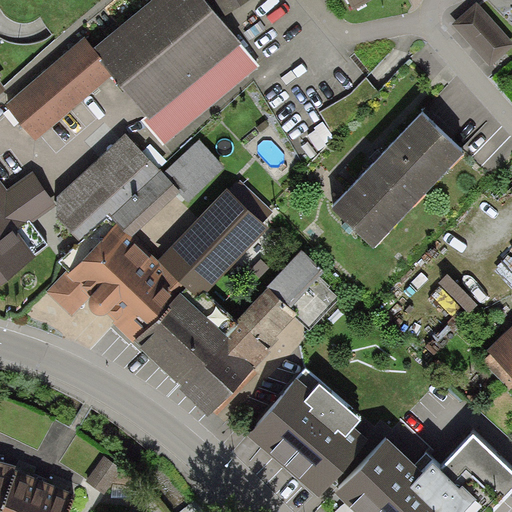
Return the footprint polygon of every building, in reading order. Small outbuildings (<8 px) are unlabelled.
[(204,0),(152,0),(93,49),(103,61),(101,63),(113,78),(146,118),(143,121),(164,146),(260,67),(221,20),(204,0)] [(204,0),(221,20),(249,0),(204,0)] [(346,0),(353,12),(374,0),(346,0)] [(490,68),(511,48),(511,41),(478,3),(452,26),(490,68)] [(93,49),(85,39),(5,105),(36,142),(113,78),(101,63),(103,61),(93,49)] [(379,93),(366,79),(352,95),(321,113),(336,137),(379,93)] [(332,212),(374,252),(464,158),(423,118),(332,212)] [(162,175),(126,135),(58,199),(57,218),(80,243),(108,218),(116,226),(130,239),(180,193),(162,175)] [(200,141),(162,175),(180,193),(188,204),(225,168),(200,141)] [(8,192),(0,181),(0,284),(50,248),(32,224),(57,206),(32,173),(8,192)] [(227,191),(156,264),(185,292),(194,301),(204,291),(207,294),(269,231),(227,191)] [(130,239),(116,226),(70,274),(68,272),(47,292),(72,316),(90,298),(91,299),(91,301),(90,304),(89,306),(89,309),(89,312),(91,315),(93,317),(97,319),(100,319),(103,319),(105,318),(107,318),(109,316),(115,323),(113,325),(134,344),(185,292),(156,264),(130,239)] [(267,288),(268,289),(297,316),(307,325),(336,295),(319,279),(325,273),(302,252),(267,288)] [(478,306),(447,275),(438,285),(469,315),(478,306)] [(183,388),(180,391),(209,419),(271,353),(267,349),(297,316),(268,289),(236,323),(235,324),(239,328),(183,388)] [(185,292),(134,344),(177,386),(179,384),(183,388),(239,328),(235,324),(236,323),(207,294),(204,291),(194,301),(185,292)] [(511,328),(489,354),(491,355),(483,364),(510,389),(511,386),(511,328)] [(298,382),(249,438),(320,500),(369,444),(355,431),(361,423),(320,387),(313,395),(298,382)] [(413,467),(386,443),(336,497),(351,511),(498,511),(511,497),(511,474),(473,438),(443,469),(426,453),(413,467)] [(0,510),(17,469),(0,462),(0,510)] [(71,511),(79,494),(17,469),(0,510),(0,511),(71,511)]
